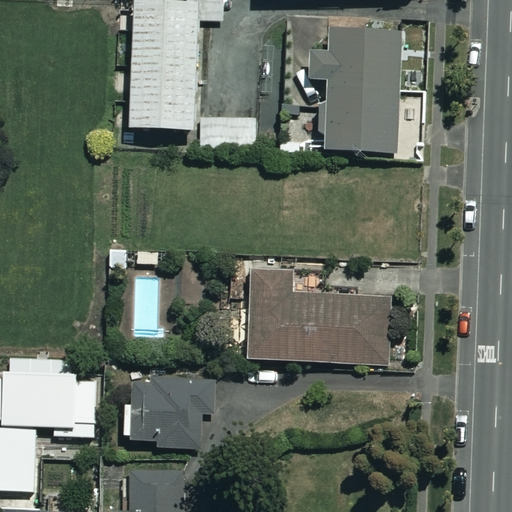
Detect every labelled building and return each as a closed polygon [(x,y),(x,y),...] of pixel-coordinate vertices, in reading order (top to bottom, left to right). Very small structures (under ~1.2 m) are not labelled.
[(187,0),(187,10),(134,9),(129,135),(194,137),(198,24),(222,24),(222,0),(187,0)] [(308,86),(326,87),(325,107),(320,107),(318,139),(325,140),(324,158),(394,161),(400,40),(329,36),(328,59),(309,58),(308,86)] [(257,122),(200,122),(200,150),(258,149),(257,122)] [(295,268),(254,266),(249,356),(389,362),(392,295),(294,291),(295,268)] [(153,380),(134,379),(133,401),(124,400),(123,439),(156,440),(156,447),(203,449),(205,414),(215,414),(217,378),(153,375),(153,380)] [(39,432),(0,431),(0,495),(39,496),(39,432)] [(131,476),(131,493),(121,495),(117,500),(119,509),(123,511),(183,511),(183,475),(131,476)]
